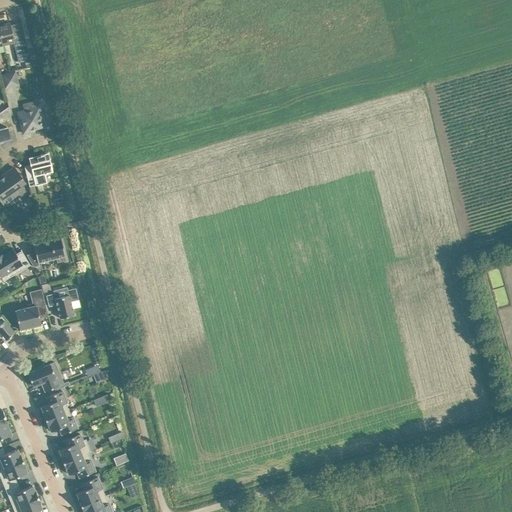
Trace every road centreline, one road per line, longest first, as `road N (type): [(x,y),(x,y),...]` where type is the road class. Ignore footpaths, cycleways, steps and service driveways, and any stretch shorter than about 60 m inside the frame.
road 1 (unclassified): [(198,511),(511,419)]
road 2 (unclassified): [(92,221),(167,511)]
road 3 (track): [(35,0),(92,221)]
road 4 (residential): [(63,511),(4,368)]
